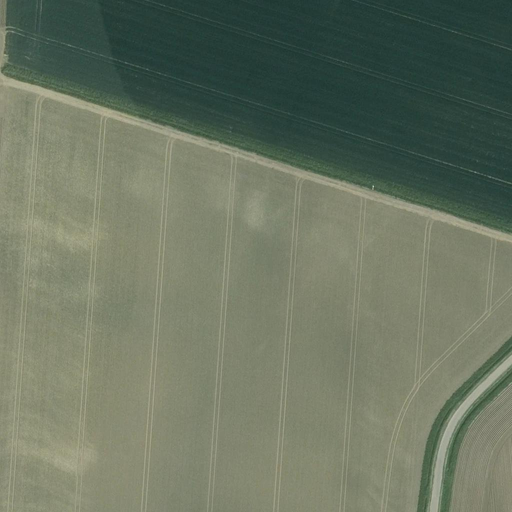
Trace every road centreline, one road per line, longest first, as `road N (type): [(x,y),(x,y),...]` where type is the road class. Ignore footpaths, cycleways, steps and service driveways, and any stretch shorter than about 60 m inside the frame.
road 1 (track): [(511,239),(3,82)]
road 2 (unclassified): [(432,511),(445,436),(511,361)]
